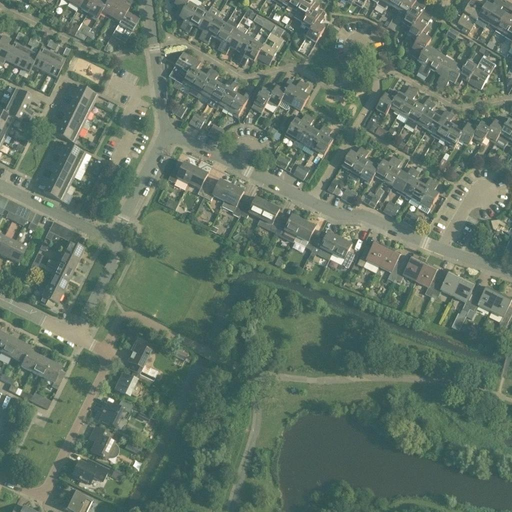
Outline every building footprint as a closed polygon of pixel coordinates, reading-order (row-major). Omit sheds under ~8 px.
[(70,0),(68,3),(73,6),(72,8),(77,10),(82,0),(70,0)] [(82,11),(87,14),(95,0),(82,0),(77,10),(81,13),(82,11)] [(101,12),(100,12),(107,0),(102,0),(101,2),(98,0),(95,0),(87,14),(92,17),(91,19),(95,22),(101,12)] [(114,0),(115,0),(114,0),(107,0),(100,12),(101,12),(106,15),(104,17),(108,20),(120,0),(114,0)] [(119,23),(126,12),(128,8),(123,5),(126,0),(120,0),(108,20),(113,22),(114,20),(119,23)] [(179,18),(188,2),(189,3),(190,0),(177,0),(174,5),(179,8),(175,15),(179,18)] [(295,14),(303,0),(291,0),(287,7),(292,10),(291,12),(295,14)] [(296,15),(294,18),(302,23),(315,3),(310,0),(303,0),(295,14),(296,15)] [(379,0),(377,4),(377,6),(385,11),(391,0),(379,0)] [(387,11),(390,6),(393,8),(392,10),(397,13),(404,0),(391,0),(385,11),(387,11)] [(407,16),(416,1),(413,0),(404,0),(397,13),(401,15),(402,13),(407,16)] [(473,27),(467,23),(470,17),(477,21),(478,19),(485,7),(472,0),(471,0),(457,24),(464,28),(461,33),(468,36),(473,27)] [(486,26),(501,1),(498,0),(496,0),(492,6),(487,3),(485,7),(478,19),(483,21),(482,23),(486,26)] [(238,5),(232,1),(229,6),(235,9),(238,5)] [(412,29),(421,14),(416,11),(421,4),(416,1),(407,16),(401,25),(406,28),(407,26),(412,29)] [(501,1),(486,26),(491,29),(492,27),(496,29),(506,14),(501,11),(505,4),(501,1)] [(184,31),(199,6),(195,3),(194,5),(189,3),(188,2),(179,18),(184,21),(180,28),(184,31)] [(309,33),(320,15),(314,12),(319,5),(315,3),(302,23),(299,29),(303,32),(305,30),(309,33)] [(198,29),(207,14),(202,11),(203,9),(199,6),(184,31),(189,33),(193,26),(198,29)] [(248,11),(245,17),(252,21),(255,15),(248,11)] [(111,36),(124,44),(139,20),(126,12),(119,23),(111,36)] [(203,42),(218,17),(213,14),(212,17),(207,14),(198,29),(203,32),(199,39),(203,42)] [(417,42),(426,27),(421,24),(425,17),(421,14),(412,29),(406,38),(411,41),(412,39),(417,42)] [(496,32),(500,35),(505,37),(511,24),(511,15),(511,17),(506,14),(496,29),(497,30),(496,32)] [(320,15),(309,33),(305,39),(310,42),(311,40),(316,43),(325,28),(319,25),(324,18),(320,15)] [(216,40),(226,25),(221,22),(222,20),(218,17),(203,42),(207,44),(212,37),(216,40)] [(266,22),(257,17),(253,23),(262,28),(266,22)] [(229,21),(226,25),(216,40),(222,43),(217,50),(221,53),(237,26),(229,21)] [(74,38),(79,28),(75,25),(70,35),(74,38)] [(240,31),(237,29),(239,27),(237,26),(221,53),(226,55),(230,48),(235,51),(244,36),(239,33),(240,31)] [(282,36),(286,38),(288,35),(275,26),(267,39),(275,44),(272,50),(263,45),(262,47),(263,47),(256,58),(269,66),(284,41),(280,39),(282,36)] [(417,42),(409,55),(418,61),(422,54),(422,55),(427,47),(431,40),(426,37),(431,30),(426,27),(417,42)] [(455,39),(458,34),(450,30),(447,36),(455,39)] [(240,64),(255,39),(250,37),(249,39),(244,36),(235,51),(240,54),(236,61),(240,64)] [(0,69),(4,62),(10,49),(7,48),(10,41),(5,38),(0,49),(0,69)] [(256,58),(263,47),(262,47),(258,44),(259,42),(255,39),(240,64),(244,67),(249,59),(254,63),(256,58)] [(36,50),(39,44),(34,41),(31,47),(36,50)] [(10,49),(4,62),(12,66),(21,47),(13,43),(10,49)] [(20,70),(29,51),(21,47),(12,66),(20,70)] [(422,54),(418,61),(417,62),(422,65),(418,72),(419,73),(416,78),(420,80),(437,50),(433,48),(432,50),(427,47),(422,55),(422,54)] [(39,71),(48,52),(40,48),(37,54),(37,55),(31,68),(39,71)] [(436,73),(441,64),(445,58),(440,55),(442,53),(437,50),(420,80),(423,82),(431,70),(436,73)] [(29,51),(20,70),(28,74),(31,68),(37,55),(37,54),(29,51)] [(48,52),(39,71),(47,75),(56,56),(48,52)] [(381,66),(389,65),(385,52),(378,54),(381,66)] [(188,74),(196,61),(183,53),(169,78),(181,85),(185,80),(178,76),(182,70),(188,74)] [(56,56),(47,75),(55,79),(65,60),(56,56)] [(441,86),(455,62),(451,59),(450,61),(445,58),(441,64),(436,73),(441,76),(437,83),(439,84),(441,86)] [(476,70),(468,83),(481,90),(495,66),(483,58),(479,65),(486,69),(483,75),(476,71),(476,70)] [(476,71),(478,68),(472,65),(474,63),(469,60),(464,69),(454,84),(458,87),(463,80),(468,83),(476,70),(476,71)] [(192,89),(201,74),(196,71),(200,64),(196,61),(188,74),(185,80),(181,85),(186,88),(187,86),(192,89)] [(454,84),(464,69),(459,67),(460,65),(455,62),(441,86),(445,88),(449,81),(454,84)] [(192,89),(189,94),(198,99),(214,72),(210,69),(206,77),(201,74),(192,89)] [(199,100),(201,97),(204,99),(205,97),(210,100),(219,85),(214,82),(219,74),(214,72),(198,99),(199,100)] [(218,108),(233,83),(229,81),(224,88),(219,85),(210,100),(215,103),(214,105),(218,108)] [(278,106),(285,110),(287,111),(288,111),(304,84),(300,82),(295,89),(290,86),(278,106)] [(229,111),(238,96),(233,93),(237,86),(235,84),(233,83),(218,108),(223,110),(224,108),(229,111)] [(276,110),(278,106),(290,86),(286,84),(282,91),(277,87),(264,109),(273,114),(276,110)] [(308,87),(304,84),(288,111),(290,109),(293,111),(295,109),(300,112),(309,97),(304,94),(308,87)] [(251,108),(261,114),(264,109),(277,87),(272,85),(268,92),(263,89),(251,108)] [(399,93),(390,109),(395,111),(394,113),(398,116),(414,88),(410,86),(404,96),(399,93)] [(67,92),(93,105),(97,97),(78,87),(76,92),(69,88),(67,92)] [(400,114),(403,116),(408,119),(417,104),(412,101),(419,91),(414,88),(398,116),(399,116),(400,114)] [(9,98),(28,107),(30,103),(36,107),(39,102),(13,90),(9,98)] [(390,109),(399,93),(395,90),(390,98),(385,95),(376,110),(381,113),(380,115),(385,118),(390,109)] [(70,103),(89,113),(93,105),(67,92),(65,96),(72,100),(70,103)] [(238,96),(229,111),(234,114),(232,116),(237,119),(252,94),(248,92),(243,99),(238,96)] [(409,120),(405,126),(414,131),(433,99),(430,97),(428,101),(427,100),(423,107),(417,104),(408,119),(409,120)] [(5,106),(31,118),(33,114),(26,111),(28,107),(9,98),(5,106)] [(418,128),(421,130),(422,128),(427,131),(436,115),(431,112),(435,105),(432,103),(434,100),(433,99),(414,131),(415,132),(418,128)] [(59,108),(85,120),(89,113),(70,103),(68,107),(61,104),(59,108)] [(180,118),(186,108),(181,105),(178,111),(175,115),(180,118)] [(0,113),(20,123),(22,120),(29,123),(31,118),(5,106),(1,113),(0,112),(0,113)] [(92,124),(85,120),(59,108),(57,112),(64,116),(62,119),(81,128),(88,132),(92,124)] [(435,138),(450,114),(445,111),(441,118),(436,115),(427,131),(432,134),(431,136),(435,138)] [(445,142),(454,126),(449,123),(455,113),(452,111),(450,114),(435,138),(440,141),(441,139),(445,142)] [(0,123),(16,131),(20,123),(0,113),(0,123)] [(194,127),(200,117),(195,114),(189,125),(194,127)] [(285,136),(290,139),(295,142),(309,117),(305,115),(301,122),(296,119),(285,136)] [(200,117),(194,127),(199,131),(206,120),(200,117)] [(305,145),(314,130),(309,127),(314,120),(309,117),(295,142),(299,144),(300,142),(305,145)] [(497,140),(500,135),(509,120),(504,117),(500,124),(495,121),(486,136),(486,137),(487,137),(491,140),(490,142),(495,144),(497,140)] [(51,124),(77,136),(81,128),(62,119),(60,123),(53,120),(51,124)] [(482,123),(473,138),(478,141),(477,143),(481,146),(486,137),(486,136),(495,121),(491,119),(487,126),(482,123)] [(468,125),(459,140),(464,143),(463,145),(468,147),(473,138),(482,123),(477,120),(473,128),(468,125)] [(500,135),(497,140),(506,146),(511,135),(511,121),(509,120),(500,135)] [(459,140),(468,125),(464,122),(460,129),(454,126),(445,142),(450,145),(449,147),(454,149),(459,140)] [(6,135),(13,138),(16,131),(0,123),(0,132),(6,136),(6,135)] [(77,136),(51,124),(49,128),(56,131),(54,135),(73,145),(77,136)] [(367,124),(365,128),(375,134),(377,130),(367,124)] [(212,139),(219,128),(214,125),(207,135),(212,139)] [(313,153),(328,128),(324,126),(319,133),(314,130),(305,145),(310,148),(309,150),(313,153)] [(219,128),(212,139),(218,142),(224,131),(219,128)] [(273,136),(276,131),(271,128),(268,133),(273,136)] [(328,128),(313,153),(318,156),(319,154),(324,157),(333,141),(328,138),(332,131),(328,128)] [(81,163),(85,155),(66,145),(64,150),(57,146),(55,150),(81,163)] [(350,175),(365,151),(361,148),(356,156),(351,152),(342,168),(347,171),(346,172),(350,175)] [(58,161),(77,171),(81,163),(55,150),(53,154),(60,158),(58,161)] [(349,178),(358,183),(361,179),(370,164),(365,161),(369,153),(365,151),(350,175),(349,178)] [(279,168),(286,157),(281,154),(274,165),(279,168)] [(286,157),(279,168),(285,171),(291,160),(286,157)] [(374,177),(383,183),(384,183),(397,160),(393,158),(389,165),(383,162),(374,177)] [(498,161),(493,158),(489,164),(495,167),(498,161)] [(374,177),(383,162),(379,160),(375,167),(370,164),(361,179),(365,182),(364,184),(369,187),(374,177)] [(383,183),(382,185),(387,187),(388,185),(393,188),(402,173),(397,170),(401,163),(397,160),(384,183),(383,183)] [(77,171),(58,161),(56,165),(49,162),(47,166),(73,179),(77,171)] [(174,184),(177,178),(189,184),(196,169),(185,163),(181,170),(175,167),(168,180),(174,184)] [(298,179),(304,168),(299,165),(293,176),(298,179)] [(73,179),(47,166),(45,170),(52,173),(50,177),(69,187),(73,179)] [(304,168),(298,179),(303,182),(310,171),(304,168)] [(422,171),(418,168),(416,172),(416,171),(401,196),(405,198),(406,197),(411,200),(420,184),(415,181),(422,171)] [(200,190),(198,196),(204,199),(211,185),(204,182),(208,174),(196,169),(189,184),(200,190)] [(401,196),(416,171),(412,169),(407,176),(402,173),(393,188),(398,192),(397,194),(401,196)] [(460,176),(454,172),(451,177),(457,181),(460,176)] [(69,187),(50,177),(48,181),(41,178),(39,182),(65,195),(69,187)] [(411,200),(408,204),(418,210),(419,207),(434,183),(430,180),(426,187),(420,184),(411,200)] [(210,202),(213,196),(225,202),(232,186),(221,181),(217,188),(211,185),(204,199),(210,202)] [(337,197),(338,195),(340,191),(341,191),(336,188),(339,184),(333,181),(327,191),(332,195),(333,194),(337,197)] [(65,195),(39,182),(37,186),(44,190),(42,193),(61,203),(65,195)] [(427,215),(430,211),(439,195),(434,192),(438,185),(434,183),(419,207),(418,210),(427,215)] [(225,202),(222,208),(234,213),(233,215),(239,218),(247,203),(240,200),(244,192),(232,186),(225,202)] [(346,203),(352,192),(347,189),(341,200),(346,203)] [(352,192),(346,203),(351,206),(357,195),(352,192)] [(369,206),(375,197),(375,196),(370,193),(363,203),(369,206)] [(375,196),(375,197),(369,206),(374,209),(380,199),(375,196)] [(3,198),(0,204),(0,208),(3,210),(8,201),(3,198)] [(239,219),(240,217),(246,219),(249,214),(260,220),(268,204),(257,198),(253,206),(247,203),(239,218),(239,219)] [(388,216),(394,206),(395,205),(389,202),(383,213),(388,216)] [(14,204),(9,213),(15,216),(19,206),(14,204)] [(261,220),(258,227),(258,226),(275,235),(282,220),(276,217),(280,210),(268,204),(260,220),(261,220)] [(395,205),(394,206),(388,216),(393,219),(400,208),(395,205)] [(19,218),(20,219),(25,209),(19,206),(15,216),(19,218)] [(25,209),(20,219),(25,221),(30,212),(25,209)] [(407,225),(414,215),(409,211),(402,222),(407,225)] [(9,213),(6,219),(12,222),(15,216),(9,213)] [(36,214),(31,224),(37,227),(38,224),(39,223),(41,217),(36,214)] [(414,215),(407,225),(413,228),(419,218),(414,215)] [(276,235),(276,236),(293,245),(294,243),(304,222),(292,216),(289,224),(282,220),(275,235),(276,235)] [(19,218),(16,224),(22,227),(23,227),(26,221),(20,218),(19,218)] [(48,232),(54,235),(59,225),(53,222),(48,232)] [(294,243),(312,252),(319,238),(312,235),(316,228),(304,222),(294,243)] [(30,223),(27,229),(34,232),(34,233),(37,227),(31,224),(30,223)] [(65,241),(70,231),(64,228),(59,238),(65,241)] [(50,242),(54,235),(48,232),(45,239),(50,242)] [(70,243),(76,246),(81,236),(75,234),(70,243)] [(312,252),(311,253),(312,253),(309,260),(313,262),(316,255),(329,262),(330,261),(330,260),(340,240),(328,234),(324,241),(319,238),(312,252)] [(0,255),(7,259),(14,243),(4,238),(0,245),(0,255)] [(330,261),(348,270),(355,256),(348,253),(351,245),(340,240),(330,260),(330,261)] [(84,250),(76,246),(70,243),(68,242),(62,254),(78,262),(84,250)] [(14,243),(7,259),(18,265),(26,249),(14,243)] [(48,246),(43,244),(39,250),(45,253),(48,246)] [(372,250),(367,248),(358,266),(364,269),(376,275),(379,268),(388,250),(375,244),(372,250)] [(392,274),(388,281),(394,284),(395,281),(402,265),(397,263),(400,256),(388,250),(379,268),(392,274)] [(43,257),(42,257),(37,254),(34,261),(39,264),(43,257)] [(59,260),(56,258),(53,263),(57,265),(73,272),(78,262),(62,254),(59,260)] [(281,268),(285,260),(279,258),(275,265),(281,268)] [(395,281),(400,284),(404,277),(416,283),(425,265),(413,259),(409,265),(404,263),(402,265),(395,281)] [(52,275),(67,283),(73,272),(57,265),(52,275)] [(440,280),(434,278),(438,271),(425,265),(416,283),(429,289),(425,296),(431,299),(432,296),(433,296),(432,296),(440,281),(440,280)] [(37,268),(32,266),(28,273),(34,275),(37,268)] [(441,278),(440,280),(440,281),(432,296),(433,296),(438,299),(441,292),(454,298),(462,280),(450,274),(447,281),(441,278)] [(46,287),(62,294),(67,283),(52,275),(46,287)] [(32,279),(26,276),(23,283),(29,286),(32,279)] [(466,304),(460,316),(466,319),(470,311),(477,295),(472,293),(475,286),(462,280),(454,298),(466,304)] [(53,303),(56,305),(62,294),(46,287),(41,297),(41,298),(38,304),(50,309),(53,303)] [(470,311),(475,313),(478,306),(491,312),(500,295),(487,288),(484,295),(478,293),(477,295),(470,311)] [(506,328),(511,315),(511,308),(509,307),(511,300),(500,295),(491,312),(503,318),(500,325),(502,326),(506,328)] [(497,331),(503,334),(506,328),(502,326),(500,325),(497,331)] [(0,352),(1,353),(8,338),(0,333),(0,352)] [(11,358),(19,343),(8,338),(1,353),(11,358)] [(130,352),(132,353),(127,362),(131,364),(128,370),(154,383),(158,374),(149,370),(150,368),(144,365),(150,352),(143,348),(146,344),(136,339),(130,352)] [(22,364),(28,352),(30,348),(19,343),(11,358),(22,364)] [(191,357),(177,350),(174,356),(188,363),(191,357)] [(31,373),(39,357),(28,352),(22,364),(20,367),(31,373)] [(42,378),(50,363),(39,357),(31,373),(42,378)] [(50,363),(42,378),(53,384),(52,386),(57,389),(65,374),(60,371),(61,369),(50,363)] [(128,398),(137,382),(121,374),(113,391),(128,398)] [(3,376),(2,376),(0,379),(0,380),(7,384),(10,379),(3,375),(3,376)] [(8,392),(15,395),(18,390),(11,386),(8,392)] [(19,397),(26,400),(28,395),(22,391),(19,397)] [(36,406),(39,400),(32,397),(30,402),(36,406)] [(14,413),(20,402),(13,399),(8,410),(14,413)] [(132,408),(120,402),(118,408),(107,403),(99,420),(115,428),(120,418),(126,421),(132,408)] [(17,428),(20,422),(8,417),(5,423),(17,428)] [(2,428),(14,434),(17,428),(5,423),(2,428)] [(0,432),(0,433),(11,439),(14,434),(2,428),(0,432)] [(117,448),(115,446),(112,444),(113,444),(108,442),(111,436),(95,428),(89,440),(95,444),(91,453),(105,460),(105,458),(107,459),(110,460),(111,460),(113,460),(114,459),(117,458),(118,455),(118,454),(119,452),(118,449),(117,448)] [(0,440),(9,445),(11,439),(0,433),(0,440)] [(0,447),(6,450),(9,445),(0,440),(0,447)] [(71,477),(88,485),(92,478),(101,482),(107,470),(92,463),(89,468),(78,463),(71,477)] [(111,478),(120,482),(123,476),(114,471),(111,478)] [(68,511),(83,511),(89,501),(70,492),(62,509),(68,511)]
